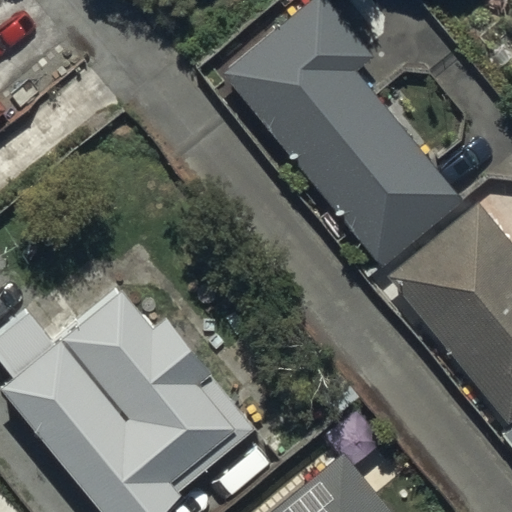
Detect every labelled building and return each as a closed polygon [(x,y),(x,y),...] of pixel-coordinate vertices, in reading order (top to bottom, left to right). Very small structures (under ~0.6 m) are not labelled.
[(317,0),(316,0),(217,79),(373,275),(459,206),(424,163),(433,155),(403,118),(414,108),(394,83),(372,100),(357,80),(372,68),(360,53),(378,38),(348,0),(332,0),(324,7),(317,0)] [(507,439),(511,434),(511,252),(476,208),(382,283),(507,439)] [(129,300),(117,285),(52,339),(25,306),(0,326),(0,358),(9,368),(0,375),(0,387),(102,511),(144,511),(252,423),(161,313),(173,303),(154,280),(129,300)] [(511,434),(507,439),(501,444),(511,457),(511,434)] [(381,511),(340,458),(270,511),(381,511)] [(19,511),(0,488),(0,511),(19,511)]
